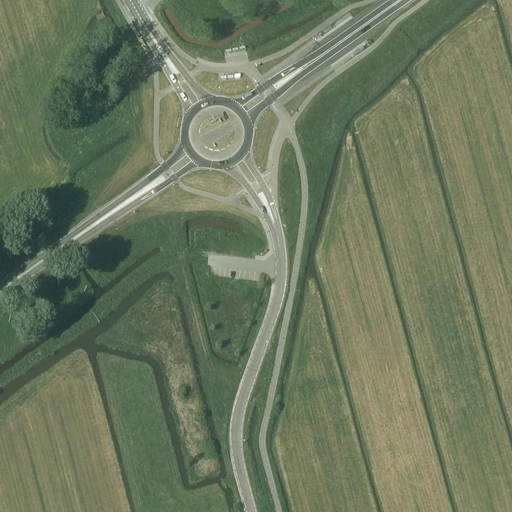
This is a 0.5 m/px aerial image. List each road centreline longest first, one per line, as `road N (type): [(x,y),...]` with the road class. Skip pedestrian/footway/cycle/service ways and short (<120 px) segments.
road 1 (tertiary): [(251,511),(235,446),(237,417),(281,269),(276,230),(237,159)]
road 2 (track): [(0,384),(145,271),(175,257)]
road 3 (primary): [(0,291),(130,200)]
